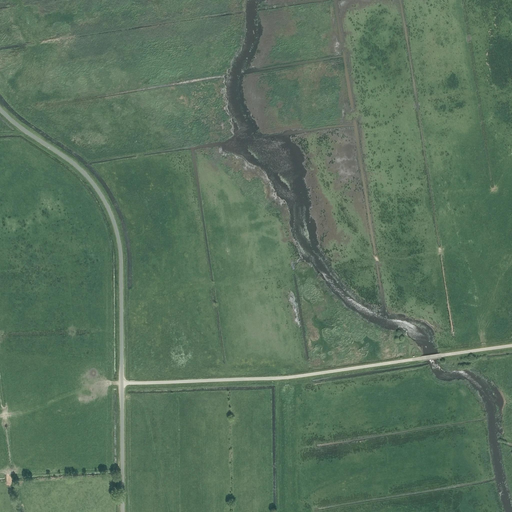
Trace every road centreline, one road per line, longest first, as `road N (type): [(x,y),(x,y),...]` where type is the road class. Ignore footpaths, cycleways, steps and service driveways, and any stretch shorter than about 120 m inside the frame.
road 1 (track): [(0,415),(91,384),(272,379),(511,346)]
road 2 (unclassified): [(122,511),(120,259),(112,220),(80,170),(0,108)]
